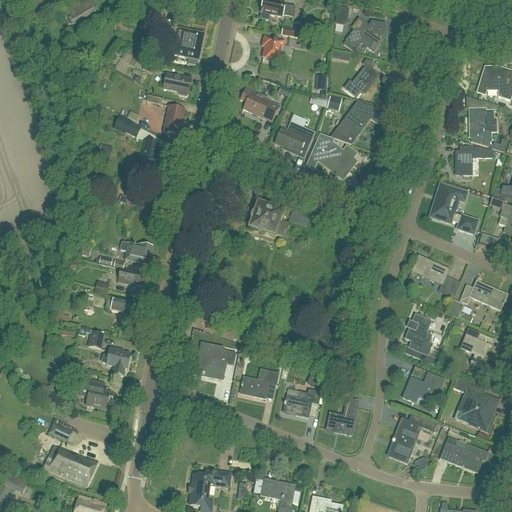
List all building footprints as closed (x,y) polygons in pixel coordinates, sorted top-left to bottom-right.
[(82,5),(80,1),(62,12),(72,28),(95,15),(88,2),(82,5)] [(285,5),(272,3),(271,5),(263,4),(261,15),(262,15),(261,19),(262,21),(267,22),(269,21),(270,17),(282,19),(283,17),(293,19),(295,8),(285,6),(285,5)] [(368,29),(358,21),(352,30),(354,32),(346,43),(347,43),(344,46),(354,54),(361,45),(371,52),(385,33),(384,33),(385,27),(371,24),(368,29)] [(301,28),(294,27),(293,32),(282,29),(281,37),(301,41),(302,34),(300,33),(301,28)] [(187,33),(165,29),(163,36),(177,39),(174,56),(182,58),(182,59),(189,60),(188,64),(189,66),(195,67),(197,66),(198,62),(204,36),(187,33)] [(284,43),(265,38),(263,45),(265,45),(265,47),(266,47),(263,60),(279,64),(284,43)] [(337,63),(352,64),(352,57),(338,56),(337,63)] [(375,67),(367,61),(363,66),(366,69),(353,86),(365,96),(376,82),(371,78),(374,74),(371,72),(375,67)] [(161,66),(146,63),(144,73),(159,76),(161,66)] [(105,66),(99,77),(118,88),(124,76),(105,66)] [(511,93),(511,74),(498,70),(485,70),(477,95),(484,97),(486,92),(496,92),(497,99),(509,103),(511,93)] [(191,81),(167,76),(164,91),(179,94),(179,96),(180,97),(186,99),(188,98),(188,96),(191,81)] [(328,79),(318,78),(316,93),(321,93),(321,98),(327,99),(328,95),(326,94),(328,79)] [(245,90),(240,101),(246,104),(243,111),(272,124),(279,109),(262,101),(263,99),(245,90)] [(162,101),(143,96),(141,102),(161,107),(162,101)] [(333,97),(329,110),(340,114),(344,101),(333,97)] [(337,131),(348,139),(351,135),(356,139),(367,125),(365,123),(375,110),(357,105),(338,131),(337,130),(337,131)] [(184,112),(169,109),(163,135),(179,138),(184,112)] [(486,113),(486,112),(469,112),(470,135),(477,135),(477,147),(491,146),(491,134),(491,124),(494,124),(494,112),(486,113)] [(141,130),(120,118),(114,130),(135,141),(141,130)] [(303,130),(290,125),(286,133),(281,130),(275,145),(299,156),(302,148),(308,150),(314,137),(302,132),(303,130)] [(332,171),(331,172),(343,182),(357,163),(353,160),(356,156),(347,149),(343,154),(334,146),(317,140),(311,157),(329,171),(330,170),(332,171)] [(160,146),(145,143),(141,162),(149,163),(147,175),(160,178),(160,176),(168,177),(169,172),(172,171),(170,169),(171,163),(163,161),(163,159),(157,157),(160,146)] [(112,149),(100,147),(98,158),(110,161),(112,149)] [(508,156),(508,149),(494,147),(493,155),(508,156)] [(474,149),(459,149),(459,154),(458,154),(458,160),(456,159),(456,177),(471,177),(472,155),(474,155),(474,149)] [(477,223),(454,216),(458,203),(463,205),(467,195),(440,187),(429,219),(450,226),(451,223),(459,226),(457,231),(473,237),(477,223)] [(511,189),(502,189),(499,198),(511,201),(511,189)] [(506,202),(492,198),(489,207),(502,212),(506,202)] [(293,212),(272,204),(270,209),(259,205),(256,214),(254,213),(252,214),(251,218),(251,220),(253,221),(250,230),(274,239),(277,230),(287,233),(290,224),(308,230),(312,218),(317,220),(320,212),(308,207),(305,215),(294,211),(293,212)] [(511,210),(505,208),(502,218),(502,219),(499,227),(507,229),(505,235),(511,237),(511,210)] [(128,246),(123,245),(121,246),(120,251),(121,253),(126,254),(125,262),(133,264),(151,268),(153,260),(150,260),(152,249),(139,247),(128,245),(128,246)] [(124,264),(100,259),(99,266),(122,271),(124,264)] [(430,264),(418,259),(412,273),(442,286),(439,293),(446,295),(452,280),(446,278),(449,271),(431,262),(430,264)] [(149,277),(121,271),(118,284),(136,288),(136,287),(146,289),(149,277)] [(417,288),(419,282),(413,279),(410,285),(417,288)] [(496,291),(477,283),(473,290),(467,287),(461,302),(467,305),(470,299),(500,312),(507,298),(495,293),(496,291)] [(96,290),(107,292),(109,286),(97,284),(96,290)] [(106,299),(107,292),(96,290),(94,297),(106,299)] [(142,306),(113,299),(111,311),(126,314),(125,317),(125,318),(127,319),(128,320),(130,319),(131,318),(131,316),(140,318),(140,316),(141,316),(142,312),(141,310),(142,306)] [(463,309),(453,304),(447,316),(468,327),(472,320),(460,314),(463,309)] [(431,324),(415,317),(415,318),(417,319),(412,330),(410,329),(406,341),(411,343),(406,357),(433,367),(435,361),(428,358),(432,346),(429,345),(431,338),(426,335),(431,324)] [(74,331),(64,330),(63,338),(73,339),(74,331)] [(90,337),(88,349),(102,352),(105,337),(91,334),(91,333),(79,330),(78,337),(85,339),(86,335),(90,337)] [(494,341),(468,331),(460,350),(475,356),(471,366),(480,369),(489,347),(491,348),(494,341)] [(117,352),(110,350),(108,358),(103,357),(102,358),(101,364),(102,365),(106,366),(106,367),(113,369),(112,376),(123,378),(124,371),(127,372),(130,357),(117,354),(117,352)] [(236,355),(223,353),(222,360),(213,358),(213,362),(198,359),(195,375),(214,379),(214,381),(223,383),(226,366),(234,368),(236,355)] [(59,357),(57,368),(68,371),(71,359),(59,357)] [(81,365),(73,363),(71,371),(80,373),(81,365)] [(280,377),(267,374),(265,384),(245,380),(241,396),(253,398),(253,399),(266,402),(269,386),(277,388),(280,377)] [(445,382),(428,375),(424,386),(411,381),(403,400),(411,404),(415,396),(435,404),(445,382)] [(457,380),(453,390),(463,394),(467,384),(457,380)] [(98,386),(83,383),(81,395),(89,396),(87,408),(108,412),(111,395),(96,392),(98,386)] [(321,395),(310,393),(309,396),(301,395),(300,401),(287,398),(286,405),(285,405),(284,406),(285,407),(284,414),(296,417),(309,420),(312,406),(319,407),(321,395)] [(474,428),(488,434),(491,427),(489,426),(494,414),(491,413),(495,402),(477,395),(468,417),(477,421),(474,428)] [(357,410),(346,408),(344,419),(330,416),(327,432),(339,434),(339,436),(352,438),(357,410)] [(438,428),(411,417),(409,423),(401,420),(393,442),(392,444),(394,445),(388,459),(407,466),(421,429),(435,435),(438,428)] [(72,434),(53,425),(48,436),(67,445),(72,434)] [(488,456),(449,440),(440,462),(463,471),(464,469),(478,474),(482,463),(485,464),(488,456)] [(87,461),(60,449),(53,462),(49,471),(87,487),(98,464),(88,459),(87,461)] [(231,476),(206,473),(205,478),(194,476),(190,507),(201,509),(200,511),(211,511),(213,504),(207,504),(210,485),(215,486),(215,488),(229,490),(231,476)] [(26,485),(5,475),(0,487),(0,509),(8,492),(14,495),(15,493),(21,496),(26,485)] [(295,487),(264,481),(261,498),(281,502),(279,511),(290,511),(292,506),(297,507),(299,495),(294,494),(295,487)] [(89,501),(79,498),(74,511),(104,511),(107,505),(89,500),(89,501)] [(327,501),(313,498),(309,511),(342,511),(343,508),(326,505),(327,501)]
